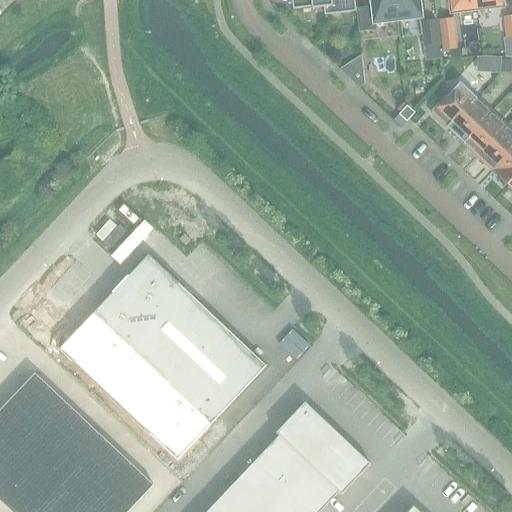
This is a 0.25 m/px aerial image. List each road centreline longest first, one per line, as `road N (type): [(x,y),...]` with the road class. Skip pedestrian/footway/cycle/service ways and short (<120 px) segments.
road 1 (unclassified): [(0,298),(118,172),(170,160),(511,476)]
road 2 (residential): [(242,0),(249,20),(511,267)]
